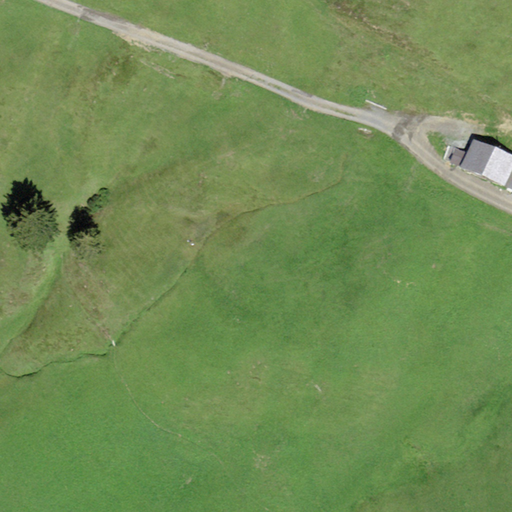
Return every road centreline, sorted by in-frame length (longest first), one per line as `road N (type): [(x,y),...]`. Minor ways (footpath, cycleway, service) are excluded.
road 1 (track): [(52,0),(399,137),(511,206)]
road 2 (track): [(511,124),(322,0)]
